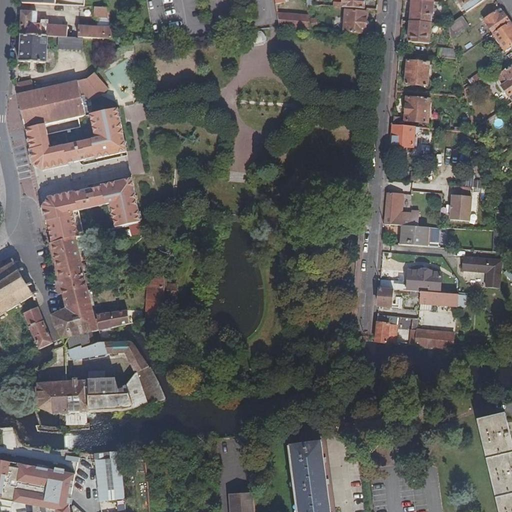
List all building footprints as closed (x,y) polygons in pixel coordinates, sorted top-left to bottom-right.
[(365,9),(365,0),(343,0),(343,2),(335,2),(335,6),(365,9)] [(432,16),(433,1),(420,0),(411,0),(410,21),(430,23),(431,16),(432,16)] [(483,0),(458,0),(466,12),(483,0)] [(110,19),(108,9),(96,9),(95,18),(110,19)] [(485,20),(494,33),(510,22),(501,9),(485,20)] [(347,10),(345,32),(365,34),(367,12),(347,10)] [(280,26),(310,29),(309,24),(309,21),(308,14),(277,11),(280,26)] [(22,20),(21,35),(48,37),(58,37),(68,38),(68,27),(49,26),(49,21),(37,20),(38,13),(22,12),(22,20)] [(468,25),(461,15),(450,23),(447,25),(451,38),(468,25)] [(429,44),(430,23),(410,21),(408,42),(429,44)] [(505,50),(511,45),(511,25),(510,22),(494,33),(505,50)] [(83,39),(114,41),(112,29),(81,27),(80,39),(83,39)] [(264,32),(246,34),(244,36),(245,41),(244,41),(245,42),(247,44),(264,41),(266,40),(266,39),(266,38),(265,38),(265,33),(264,32)] [(48,37),(21,35),(20,62),(46,63),(48,37)] [(82,49),(83,39),(80,39),(68,38),(58,37),(58,48),(82,49)] [(116,57),(128,47),(125,43),(112,53),(116,57)] [(439,48),(438,56),(458,57),(455,49),(439,48)] [(423,55),(399,53),(398,61),(407,61),(405,84),(428,86),(430,63),(422,62),(423,55)] [(507,107),(511,104),(511,103),(511,67),(511,66),(497,76),(503,85),(501,86),(507,96),(502,100),(507,107)] [(99,96),(109,89),(98,76),(97,72),(88,80),(56,87),(34,91),(18,95),(19,101),(25,129),(26,128),(45,124),(86,116),(83,100),(99,96)] [(473,79),(476,82),(483,78),(480,74),(473,79)] [(32,81),(19,84),(18,95),(34,91),(32,81)] [(394,117),(393,125),(411,126),(411,122),(427,123),(429,99),(406,97),(404,117),(394,117)] [(126,151),(116,109),(108,111),(90,115),(95,139),(91,140),(92,144),(64,150),(63,146),(49,149),(49,146),(50,145),(45,124),(26,128),(31,149),(30,150),(33,165),(42,171),(68,165),(67,164),(95,158),(95,159),(126,151)] [(411,126),(393,125),(391,146),(413,148),(415,135),(417,135),(420,132),(420,127),(411,126)] [(63,146),(64,150),(92,144),(91,140),(63,146)] [(411,180),(424,181),(425,172),(412,171),(411,180)] [(52,243),(75,237),(77,237),(84,235),(78,211),(77,207),(104,200),(105,204),(109,203),(115,228),(141,222),(131,178),(101,185),(101,186),(74,193),(74,191),(48,197),(42,207),(46,222),(47,221),(52,243)] [(445,194),(443,193),(441,218),(461,220),(463,195),(460,195),(461,186),(446,185),(445,194)] [(398,194),(387,193),(387,202),(385,224),(400,225),(403,225),(411,226),(413,226),(414,213),(407,212),(407,215),(397,214),(398,194)] [(78,211),(105,204),(104,200),(77,207),(78,211)] [(511,213),(507,206),(495,213),(498,225),(511,214),(511,213)] [(428,248),(429,227),(413,226),(411,226),(403,225),(401,245),(428,248)] [(75,237),(52,243),(51,243),(56,262),(60,279),(83,273),(75,237)] [(486,274),(485,288),(498,289),(501,262),(463,257),(461,271),(486,274)] [(33,296),(35,299),(37,298),(35,295),(37,294),(36,292),(34,293),(30,286),(32,285),(31,283),(29,284),(22,273),(24,271),(22,269),(21,270),(16,264),(19,262),(17,261),(16,262),(14,260),(12,261),(13,263),(0,270),(0,269),(0,314),(4,313),(5,315),(7,314),(6,312),(18,305),(19,307),(21,305),(20,303),(33,296)] [(380,279),(380,288),(391,289),(410,290),(444,293),(444,288),(440,288),(442,272),(432,271),(432,269),(420,267),(420,270),(409,269),(408,284),(394,283),(394,281),(380,279)] [(63,294),(66,309),(89,299),(83,273),(60,279),(63,294)] [(169,289),(169,278),(149,281),(149,292),(169,289)] [(390,306),(391,289),(380,288),(379,296),(378,305),(390,306)] [(149,292),(148,322),(168,318),(169,289),(149,292)] [(409,294),(420,295),(419,307),(419,309),(430,309),(431,304),(456,306),(457,294),(444,293),(410,290),(409,294)] [(101,342),(98,331),(97,331),(93,314),(89,299),(66,309),(51,316),(64,347),(69,358),(78,363),(108,354),(125,355),(137,376),(127,387),(116,387),(114,382),(38,386),(38,389),(33,390),(33,408),(52,416),(63,416),(63,431),(63,432),(70,432),(89,431),(89,424),(87,425),(87,415),(122,413),(164,403),(150,368),(132,342),(101,342)] [(36,351),(54,343),(39,312),(37,308),(22,315),(38,347),(35,349),(36,351)] [(456,312),(420,310),(420,320),(413,319),(412,329),(418,329),(418,324),(440,324),(440,329),(455,330),(456,312)] [(93,314),(97,331),(98,331),(130,325),(130,323),(132,323),(129,312),(93,314)] [(377,314),(375,335),(375,341),(396,343),(398,316),(377,314)] [(406,330),(399,329),(398,339),(405,340),(406,330)] [(417,330),(415,345),(453,349),(454,334),(417,330)] [(478,419),(500,511),(511,511),(511,439),(506,413),(478,419)] [(293,427),(302,444),(313,439),(304,421),(293,427)] [(291,446),(299,511),(334,511),(326,441),(291,446)] [(244,466),(252,465),(250,442),(243,443),(244,466)] [(146,461),(146,460),(146,453),(134,451),(134,460),(146,461)] [(91,454),(92,457),(96,481),(100,504),(109,502),(123,500),(121,453),(91,454)] [(71,511),(70,504),(71,499),(73,489),(75,475),(9,463),(0,460),(0,499),(35,506),(35,511),(71,511)] [(241,473),(236,461),(220,468),(225,479),(241,473)] [(230,511),(252,511),(252,493),(230,494),(230,511)] [(111,511),(123,511),(123,500),(109,502),(111,511)] [(111,511),(109,502),(100,504),(101,511),(111,511)]
